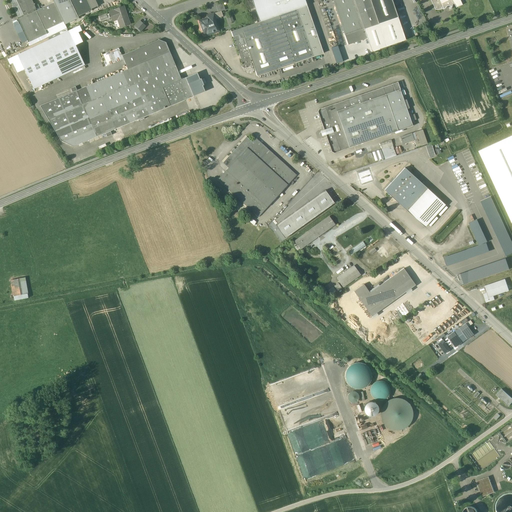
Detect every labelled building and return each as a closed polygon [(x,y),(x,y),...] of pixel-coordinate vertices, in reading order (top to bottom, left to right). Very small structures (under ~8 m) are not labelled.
[(32,0),(10,0),(18,17),(28,13),(36,9),(32,0)] [(78,17),(70,0),(53,0),(54,2),(65,25),(79,18),(78,17)] [(70,0),(78,17),(92,10),(87,0),(70,0)] [(305,0),(254,0),(252,1),(260,22),(279,15),(298,9),(307,5),(305,0)] [(332,0),(345,35),(364,29),(365,29),(366,29),(365,29),(379,24),(370,0),(332,0)] [(398,17),(392,0),(370,0),(379,24),(398,17)] [(460,0),(431,0),(435,10),(438,10),(440,10),(442,9),(442,7),(443,7),(444,9),(446,8),(446,7),(447,6),(448,6),(449,6),(450,6),(452,6),(451,8),(452,7),(453,5),(453,4),(454,4),(456,8),(462,5),(460,0)] [(54,2),(36,11),(47,34),(48,37),(67,28),(65,25),(54,2)] [(223,3),(216,5),(219,12),(221,11),(222,11),(225,10),(223,3)] [(307,5),(298,9),(314,56),(324,53),(307,5)] [(124,7),(111,12),(113,18),(117,16),(121,26),(129,23),(124,7)] [(298,9),(279,15),(295,63),(314,56),(298,9)] [(28,14),(18,19),(29,42),(47,34),(36,11),(28,14)] [(219,12),(213,14),(215,19),(223,16),(222,11),(221,11),(219,12)] [(215,19),(213,14),(208,16),(208,18),(200,21),(204,32),(208,31),(208,33),(218,30),(219,31),(215,19)] [(260,22),(232,32),(243,65),(253,62),(257,76),(295,63),(279,15),(260,22)] [(379,24),(365,29),(366,29),(365,29),(364,29),(368,38),(367,38),(372,52),(406,40),(398,17),(379,24)] [(140,21),(136,26),(141,31),(145,26),(140,21)] [(364,29),(345,35),(348,45),(355,42),(356,44),(358,43),(357,42),(367,38),(368,38),(364,29)] [(21,57),(35,85),(81,64),(68,35),(21,57)] [(159,40),(122,55),(128,69),(40,106),(61,141),(73,146),(194,96),(186,78),(186,77),(181,79),(166,42),(159,40)] [(331,47),(336,64),(343,62),(338,46),(331,47)] [(204,79),(193,75),(190,76),(187,77),(187,78),(186,78),(194,96),(194,95),(195,96),(197,95),(197,94),(201,93),(205,82),(204,79)] [(393,84),(383,87),(386,95),(395,91),(393,84)] [(383,87),(325,107),(340,151),(398,131),(386,95),(383,87)] [(395,91),(386,95),(398,131),(413,126),(400,90),(395,91)] [(340,151),(325,107),(319,110),(318,112),(324,130),(326,135),(332,152),(334,153),(340,151)] [(400,137),(403,144),(414,140),(412,133),(400,137)] [(511,135),(480,151),(511,220),(511,135)] [(296,175),(256,138),(252,142),(247,137),(235,149),(234,148),(231,152),(232,153),(223,163),(228,168),(218,180),(259,217),(296,175)] [(431,144),(426,146),(430,157),(435,155),(431,144)] [(392,146),(382,149),(385,159),(396,155),(392,146)] [(380,150),(372,152),(376,161),(383,158),(380,150)] [(427,188),(405,168),(384,190),(407,211),(427,188)] [(446,205),(427,188),(407,211),(425,227),(446,205)] [(285,238),(334,203),(326,191),(325,190),(276,225),(285,238)] [(481,202),(506,256),(511,253),(511,243),(490,197),(481,202)] [(329,216),(295,241),(300,249),(335,225),(329,216)] [(468,224),(479,247),(485,244),(487,243),(477,221),(468,224)] [(363,242),(349,252),(351,255),(365,245),(363,242)] [(443,258),(446,267),(488,253),(485,244),(479,247),(443,258)] [(509,269),(506,259),(505,258),(460,274),(462,280),(463,284),(464,285),(509,269)] [(354,266),(337,278),(343,287),(361,275),(354,266)] [(404,268),(370,292),(364,284),(354,291),(372,316),(416,285),(404,268)] [(13,300),(28,298),(26,277),(11,279),(13,300)] [(505,279),(485,286),(487,293),(489,298),(494,296),(509,291),(505,279)] [(494,296),(489,298),(487,293),(483,294),(486,303),(495,300),(494,296)] [(465,324),(447,337),(455,347),(473,334),(468,327),(465,324)] [(449,350),(443,340),(438,344),(445,353),(449,350)] [(345,383),(348,387),(351,389),(355,391),(360,391),(364,390),(367,389),(369,387),(372,382),(373,377),(372,373),(370,369),(367,366),(363,364),(358,363),(353,364),(349,366),(346,370),(344,375),(344,379),(345,383)] [(376,383),(373,386),(371,388),(371,391),(371,394),(372,397),(375,400),(378,401),(383,401),(386,400),(389,397),(390,394),(390,391),(390,388),(388,385),(385,383),(382,382),(376,383)] [(511,398),(502,389),(496,395),(509,406),(511,402),(511,398)] [(347,398),(348,401),(349,403),(351,404),(355,404),(356,403),(358,401),(359,398),(359,396),(358,393),(356,392),(353,391),(350,392),(349,393),(347,395),(347,398)] [(383,406),(382,410),(381,414),(381,417),(382,423),(385,426),(388,429),(394,432),(400,432),(404,431),(409,427),(412,424),(414,419),(415,414),(414,410),(412,406),(409,402),(405,400),(400,398),(396,398),(392,399),(389,401),(385,403),(383,406)] [(352,407),(360,430),(369,427),(361,404),(352,407)] [(364,412),(365,415),(365,416),(368,419),(371,420),(374,419),(377,418),(378,415),(379,412),(378,409),(376,406),(372,405),(369,405),(366,407),(365,409),(364,412)] [(370,430),(361,434),(366,446),(375,442),(370,430)] [(489,477),(477,481),(483,499),(495,494),(489,477)]
